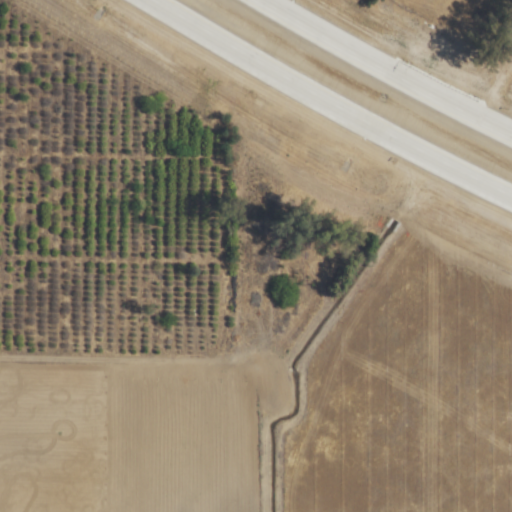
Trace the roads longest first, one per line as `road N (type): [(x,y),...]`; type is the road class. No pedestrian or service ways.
road 1 (secondary): [(144,0),(511,201)]
road 2 (secondary): [(511,138),(261,0)]
